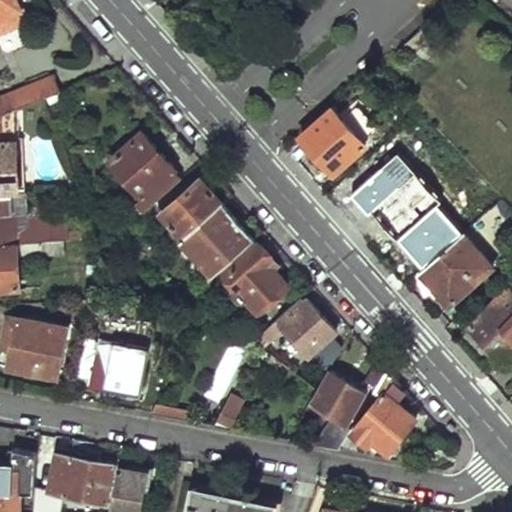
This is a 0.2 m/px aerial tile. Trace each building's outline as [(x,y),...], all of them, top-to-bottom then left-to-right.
[(26,20),(17,0),(0,0),(0,29),(1,31),(26,20)] [(511,64),(479,31),(409,95),(511,204),(511,64)] [(0,94),(0,114),(14,109),(59,90),(52,74),(0,94)] [(367,144),(334,108),(302,135),(315,150),(335,172),(367,144)] [(0,193),(19,192),(14,109),(0,114),(0,193)] [(135,202),(143,210),(181,177),(175,170),(174,168),(145,136),(141,131),(109,160),(141,196),(135,202)] [(432,196),(391,151),(344,192),(362,207),(369,204),(423,270),(465,232),(428,200),(432,196)] [(160,212),(182,237),(222,202),(207,186),(198,177),(160,212)] [(180,239),(213,276),(253,238),(241,223),(222,202),(182,237),(180,239)] [(0,244),(56,240),(69,238),(67,225),(15,230),(13,210),(0,211),(0,244)] [(496,265),(465,232),(423,270),(443,293),(452,303),(496,265)] [(0,288),(20,287),(17,253),(27,252),(27,257),(41,257),(41,255),(56,253),(56,240),(0,244),(0,288)] [(224,273),(260,312),(287,286),(276,273),(268,263),(273,258),(258,242),(224,273)] [(94,290),(110,293),(114,263),(99,259),(94,290)] [(511,287),(511,286),(472,326),(494,349),(506,361),(511,355),(511,287)] [(284,327),(306,353),(334,329),(324,318),(306,297),(304,300),(300,295),(262,334),(257,343),(262,345),(284,327)] [(155,323),(103,313),(97,347),(83,344),(76,377),(141,390),(155,323)] [(8,367),(57,376),(67,327),(18,316),(8,367)] [(311,400),(346,422),(364,390),(348,380),(330,369),(311,400)] [(381,446),(387,452),(416,417),(392,395),(400,386),(386,370),(365,406),(369,410),(351,432),(375,452),(381,446)] [(214,425),(230,429),(245,400),(230,393),(214,425)] [(336,450),(337,446),(332,443),(339,431),(327,424),(315,445),(336,450)] [(18,467),(0,466),(0,511),(59,511),(57,452),(52,450),(42,504),(17,502),(18,467)] [(59,511),(92,511),(73,507),(76,495),(107,501),(114,462),(57,452),(59,511)] [(108,511),(137,511),(146,473),(117,467),(108,511)] [(272,511),(274,505),(190,487),(184,511),(272,511)]
